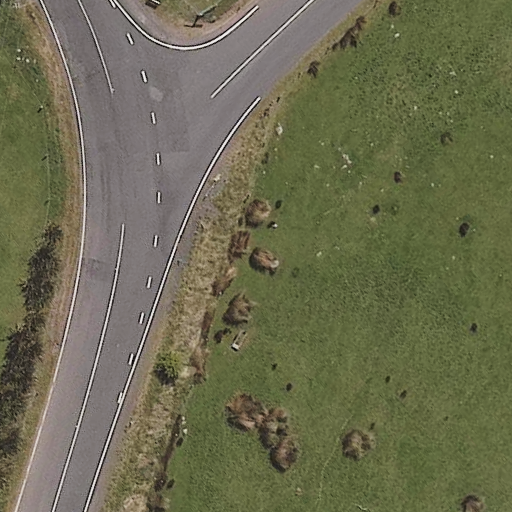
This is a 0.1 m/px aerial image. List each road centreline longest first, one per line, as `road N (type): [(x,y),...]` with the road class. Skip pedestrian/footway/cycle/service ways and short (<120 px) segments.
road 1 (unclassified): [(54,511),(123,263),(133,186)]
road 2 (unclassified): [(317,0),(133,186)]
road 3 (unclassified): [(133,186),(120,111),(79,0)]
